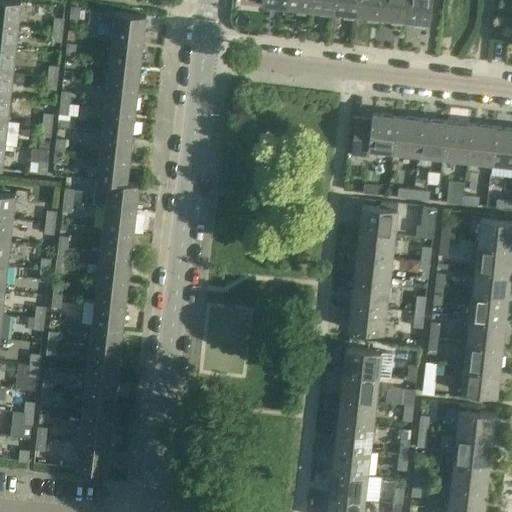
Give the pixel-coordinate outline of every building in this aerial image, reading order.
[(20,0),(19,0),(0,0),(0,23),(18,25),(20,0)] [(286,0),(286,6),(309,9),(310,0),(286,0)] [(310,0),(309,9),(333,12),(334,0),(310,0)] [(334,0),(333,12),(357,14),(358,0),(334,0)] [(358,0),(357,14),(381,17),(382,0),(358,0)] [(407,0),(382,0),(381,17),(405,20),(407,0)] [(407,0),(405,20),(429,22),(431,0),(407,0)] [(114,11),(111,36),(142,40),(145,14),(114,11)] [(53,18),(52,29),(61,30),(63,19),(53,18)] [(0,23),(0,46),(15,49),(18,25),(0,23)] [(52,29),(51,41),(60,42),(61,30),(52,29)] [(111,36),(109,60),(140,64),(142,40),(111,36)] [(75,44),(66,43),(65,54),(74,56),(75,44)] [(0,70),(12,72),(15,49),(0,46),(0,70)] [(64,66),(73,67),(74,56),(65,54),(64,66)] [(109,60),(106,83),(137,87),(140,64),(109,60)] [(57,66),(48,65),(47,77),(56,78),(57,66)] [(0,94),(10,96),(12,72),(0,70),(0,94)] [(46,88),(55,89),(56,78),(47,77),(46,88)] [(106,83),(103,107),(134,111),(137,87),(106,83)] [(70,92),(61,91),(60,101),(69,102),(70,92)] [(0,94),(0,118),(7,119),(10,96),(0,94)] [(58,114),(79,117),(81,105),(68,104),(69,102),(60,101),(58,114)] [(103,107),(101,130),(132,134),(134,111),(103,107)] [(354,116),(350,152),(367,154),(368,148),(392,151),(396,115),(372,112),(371,118),(354,116)] [(52,114),(43,113),(42,123),(51,124),(52,114)] [(396,115),(392,151),(417,154),(421,117),(396,115)] [(421,117),(417,154),(442,157),(446,120),(421,117)] [(446,120),(442,157),(467,160),(471,123),(446,120)] [(41,136),(49,137),(51,124),(42,123),(41,136)] [(471,123),(467,160),(492,162),(496,126),(471,123)] [(511,127),(496,126),(492,162),(511,164),(511,127)] [(101,130),(98,155),(129,158),(132,134),(101,130)] [(64,140),(55,139),(54,149),(63,150),(64,140)] [(49,142),(38,141),(38,147),(48,149),(49,142)] [(31,149),(30,160),(38,161),(36,173),(45,174),(48,149),(38,147),(37,149),(31,149)] [(53,162),(62,163),(63,150),(54,149),(53,162)] [(138,183),(126,181),(129,158),(98,155),(95,179),(138,183)] [(135,208),(138,183),(95,179),(95,180),(107,181),(105,204),(135,208)] [(362,193),(378,194),(379,185),(363,183),(362,193)] [(397,187),(396,197),(413,198),(414,189),(397,187)] [(73,189),(63,188),(62,199),(72,200),(73,189)] [(428,200),(429,190),(414,189),(413,198),(428,200)] [(0,216),(12,218),(14,193),(0,191),(0,216)] [(447,193),(446,202),(462,204),(463,195),(447,193)] [(477,206),(478,196),(463,195),(462,204),(477,206)] [(61,211),(71,212),(72,200),(62,199),(61,211)] [(511,200),(496,199),(495,208),(511,210),(511,204),(511,200)] [(133,232),(135,208),(105,204),(102,229),(133,232)] [(359,229),(395,233),(398,208),(362,204),(359,229)] [(55,212),(46,210),(45,222),(54,223),(55,212)] [(433,229),(434,213),(425,212),(423,228),(433,229)] [(0,241),(9,242),(12,218),(0,216),(0,241)] [(511,220),(480,217),(477,243),(511,247),(511,220)] [(43,233),(53,235),(54,223),(45,222),(43,233)] [(450,224),(440,224),(439,239),(448,240),(450,224)] [(130,255),(133,232),(102,229),(99,252),(130,255)] [(359,229),(356,253),(392,257),(395,233),(359,229)] [(68,237),(58,236),(57,247),(67,248),(68,237)] [(437,255),(447,256),(448,240),(439,239),(437,255)] [(0,264),(6,265),(9,242),(0,241),(0,264)] [(511,247),(477,243),(474,268),(511,272),(511,261),(511,247)] [(431,247),(422,246),(420,261),(429,262),(431,247)] [(56,258),(65,260),(67,248),(57,247),(56,258)] [(127,279),(130,255),(99,252),(97,275),(127,279)] [(356,253),(353,278),(389,282),(392,257),(356,253)] [(49,259),(40,258),(39,269),(48,270),(49,259)] [(418,275),(427,276),(429,262),(420,261),(418,275)] [(474,268),(472,292),(508,297),(511,272),(474,268)] [(38,281),(47,282),(48,270),(39,269),(38,281)] [(444,274),(435,273),(433,288),(443,289),(444,274)] [(97,275),(94,299),(125,302),(127,279),(97,275)] [(387,307),(389,282),(353,278),(350,303),(387,307)] [(62,283),(53,282),(52,294),(61,295),(62,283)] [(432,304),(441,305),(443,289),(433,288),(432,304)] [(472,292),(469,317),(505,321),(508,297),(472,292)] [(51,306),(60,307),(61,295),(52,294),(51,306)] [(425,298),(415,297),(414,310),(423,312),(425,298)] [(94,299),(91,322),(122,326),(125,302),(94,299)] [(387,307),(350,303),(348,328),(384,333),(387,307)] [(44,307),(30,305),(29,316),(43,317),(44,307)] [(412,326),(422,327),(423,312),(414,310),(412,326)] [(26,328),(42,329),(43,317),(29,316),(29,317),(28,316),(26,328)] [(469,317),(466,342),(502,346),(505,321),(469,317)] [(91,322),(89,346),(119,349),(122,326),(91,322)] [(439,323),(430,322),(428,337),(437,339),(439,323)] [(63,333),(47,332),(46,341),(56,342),(56,344),(61,345),(63,333)] [(426,353),(436,354),(437,339),(428,337),(426,353)] [(54,356),(56,344),(56,342),(46,341),(45,355),(54,356)] [(466,342),(463,366),(500,370),(502,346),(466,342)] [(89,346),(86,370),(117,373),(119,349),(89,346)] [(343,371),(379,375),(382,350),(346,346),(343,371)] [(39,354),(29,354),(28,364),(38,365),(39,354)] [(425,362),(422,394),(432,394),(435,363),(425,362)] [(27,377),(37,378),(38,365),(28,364),(27,377)] [(407,366),(406,380),(415,381),(416,366),(407,366)] [(463,366),(460,391),(497,395),(500,370),(463,366)] [(86,370),(84,393),(114,397),(117,373),(86,370)] [(376,402),(379,375),(343,371),(341,385),(340,397),(376,402)] [(51,380),(42,379),(41,388),(50,389),(51,380)] [(386,393),(385,401),(400,403),(402,388),(393,387),(386,393)] [(39,402),(49,403),(50,389),(41,388),(39,402)] [(414,389),(405,389),(403,404),(413,405),(414,389)] [(84,393),(81,417),(111,421),(114,397),(84,393)] [(373,426),(376,402),(340,397),(337,422),(373,426)] [(34,402),(24,401),(23,410),(33,411),(34,402)] [(402,421),(411,421),(413,405),(403,404),(402,421)] [(456,435),(492,439),(495,413),(458,409),(456,435)] [(26,425),(31,425),(33,411),(23,410),(22,421),(26,425)] [(428,416),(419,415),(418,430),(426,431),(428,416)] [(81,417),(78,442),(109,445),(111,421),(81,417)] [(370,450),(373,426),(337,422),(334,446),(370,450)] [(46,428),(36,427),(35,437),(45,438),(46,428)] [(416,447),(424,448),(426,431),(418,430),(416,447)] [(489,463),(492,439),(456,435),(453,459),(489,463)] [(34,450),(44,451),(45,438),(35,437),(34,450)] [(409,439),(399,438),(398,453),(407,454),(409,439)] [(75,467),(106,471),(109,445),(78,442),(75,467)] [(367,475),(370,450),(334,446),(331,471),(367,475)] [(19,448),(18,461),(27,462),(28,449),(19,448)] [(396,470),(406,470),(407,454),(398,453),(396,470)] [(486,488),(489,463),(453,459),(450,484),(486,488)] [(423,466),(413,465),(412,480),(421,481),(423,466)] [(364,499),(367,475),(331,471),(328,495),(364,499)] [(410,496),(420,497),(421,481),(412,480),(410,496)] [(476,511),(483,511),(486,488),(450,484),(447,508),(476,511)] [(403,489),(394,488),(392,503),(401,504),(403,489)] [(362,511),(364,499),(328,495),(326,511),(362,511)] [(391,511),(399,511),(401,504),(392,503),(391,511)]
